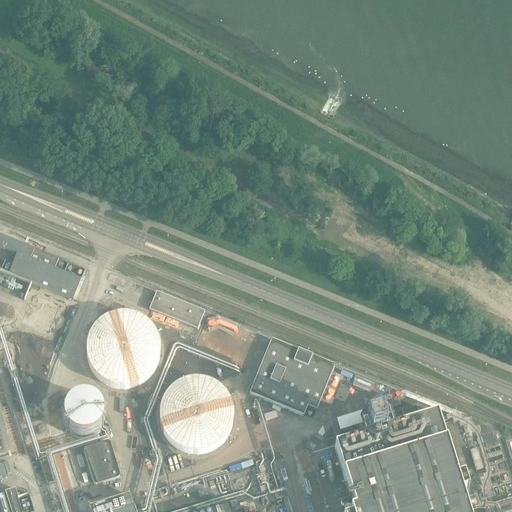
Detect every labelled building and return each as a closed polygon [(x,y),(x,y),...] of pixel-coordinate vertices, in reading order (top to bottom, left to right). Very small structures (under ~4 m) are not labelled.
[(31,260),(34,251),(0,236),(0,271),(73,301),(81,281),(31,260)] [(156,293),(149,311),(197,331),(204,313),(156,293)] [(160,351),(160,350),(160,344),(158,337),(156,333),(154,330),(150,325),(145,321),(139,318),(133,315),(128,315),(125,314),(119,315),(115,315),(111,317),(105,320),(101,323),(98,325),(94,330),(92,334),(91,338),(89,344),(88,350),(89,357),(91,364),(94,370),(98,375),(103,380),(108,383),(115,385),(119,386),(123,386),(129,386),(136,385),(140,383),(143,381),(148,377),(153,372),(157,366),(158,363),(159,358),(160,351)] [(486,342),(488,336),(481,334),(479,339),(486,342)] [(335,366),(271,340),(250,395),(304,416),(308,407),(317,411),(335,366)] [(234,419),(234,413),(234,408),(232,403),(230,398),(227,393),(224,389),(220,385),(216,382),(211,380),(206,378),(201,377),(195,377),(190,377),(185,378),(180,380),(175,383),(171,386),(167,390),(164,394),(161,399),(159,404),(158,409),(157,414),(158,420),(159,425),(161,430),(163,435),(166,439),(170,443),(174,447),(178,449),(183,451),(189,453),(194,453),(199,453),(205,453),(210,451),(215,449),(219,446),(223,442),(227,438),(230,434),(232,429),(233,424),(234,419)] [(342,381),(335,399),(345,403),(352,385),(342,381)] [(99,405),(94,401),(87,398),(81,398),(75,400),(69,404),(65,410),(64,416),(64,423),(67,429),(71,434),(77,437),(84,438),(90,437),(96,434),(101,429),(103,423),(104,417),(103,410),(99,405)] [(375,408),(336,420),(340,432),(379,420),(375,408)] [(436,418),(400,429),(334,449),(354,511),(465,511),(461,496),(468,494),(463,480),(457,482),(436,418)] [(85,453),(89,469),(94,484),(95,485),(97,485),(98,485),(119,479),(120,478),(120,476),(111,445),(110,444),(109,443),(107,443),(86,449),(86,450),(84,452),(85,453)] [(478,470),(484,469),(479,455),(473,457),(478,470)] [(18,498),(15,491),(0,495),(0,504),(2,511),(34,511),(29,495),(18,498)]
